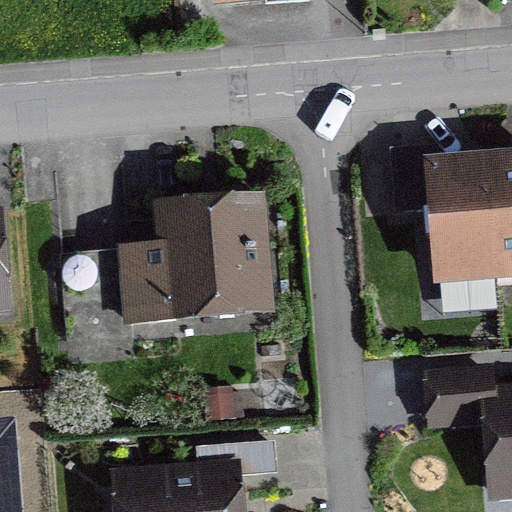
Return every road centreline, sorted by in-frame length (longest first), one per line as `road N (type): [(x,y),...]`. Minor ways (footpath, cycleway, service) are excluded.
road 1 (residential): [(352,511),(318,92)]
road 2 (residential): [(0,116),(318,92)]
road 3 (residential): [(318,92),(511,79)]
